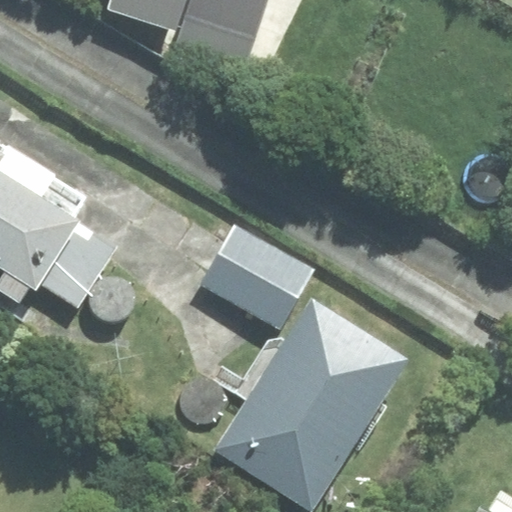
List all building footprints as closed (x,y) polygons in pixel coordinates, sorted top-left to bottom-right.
[(104,0),(101,11),(165,33),(176,0),(104,0)] [(257,64),(220,45),(208,69),(245,89),(257,64)] [(0,276),(9,283),(0,293),(0,301),(20,315),(32,298),(39,304),(46,294),(78,315),(116,261),(44,211),(58,190),(12,160),(6,169),(0,164),(0,276)] [(200,292),(282,336),(314,276),(232,233),(200,292)] [(318,312),(219,455),(299,511),(317,511),(411,376),(318,312)] [(511,511),(511,509),(495,497),(484,511),(511,511)]
